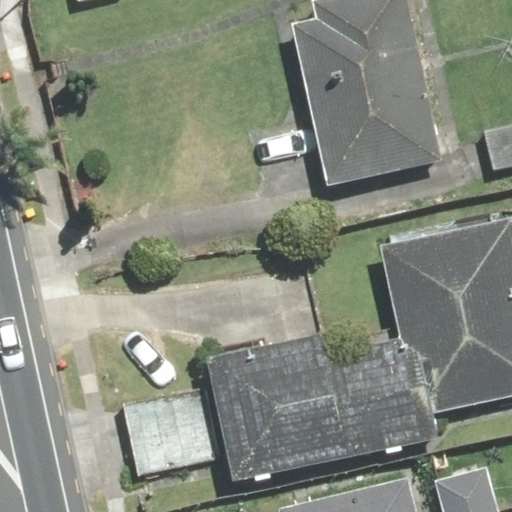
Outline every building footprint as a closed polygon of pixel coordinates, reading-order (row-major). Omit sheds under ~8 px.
[(407,4),(290,28),(324,190),(441,166),(407,4)] [(511,132),(489,137),(497,176),(511,172),(511,132)] [(320,334),(204,360),(231,482),(439,436),(434,415),(511,397),(511,220),(379,250),(399,338),(324,354),(320,334)] [(204,392),(124,408),(138,479),(218,464),(204,392)] [(413,511),(406,480),(277,510),(277,511),(413,511)] [(498,511),(492,482),(440,494),(444,511),(498,511)]
